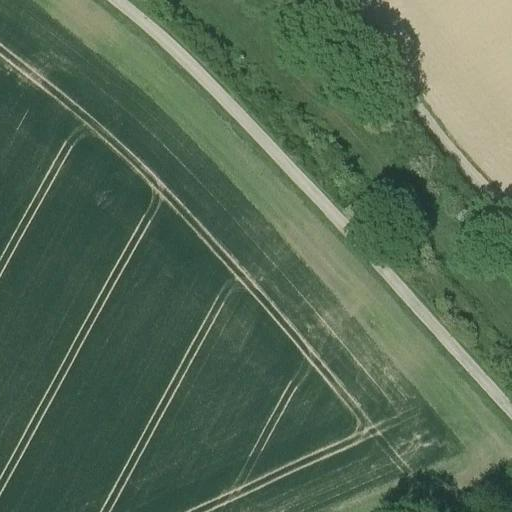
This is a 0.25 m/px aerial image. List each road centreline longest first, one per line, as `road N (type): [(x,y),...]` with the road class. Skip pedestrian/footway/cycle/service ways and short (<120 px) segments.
road 1 (unclassified): [(511,414),(232,102),(110,0)]
road 2 (track): [(511,215),(451,155),(356,32),(318,0)]
